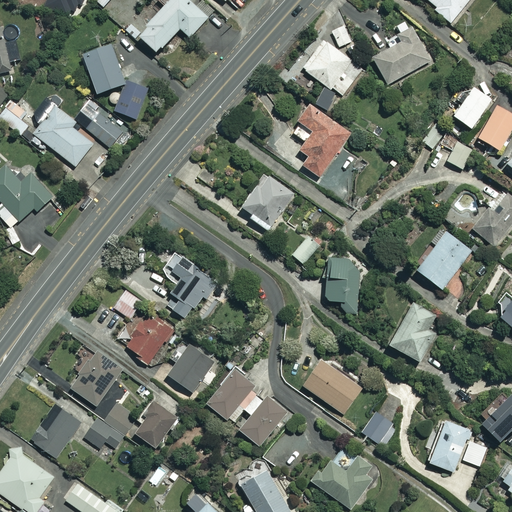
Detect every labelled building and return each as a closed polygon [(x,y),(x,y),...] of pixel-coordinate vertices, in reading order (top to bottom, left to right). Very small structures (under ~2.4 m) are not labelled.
[(196,0),(168,0),(141,31),(131,22),(125,29),(155,56),(178,29),(189,39),(208,17),(193,4),(197,0),(196,0)] [(425,0),(435,8),(433,10),(450,24),(469,0),(425,0)] [(430,62),(412,27),(387,41),(391,48),(372,58),(386,85),(430,62)] [(0,72),(10,71),(1,28),(0,28),(0,72)] [(220,43),(205,32),(200,39),(215,50),(220,43)] [(301,69),(324,86),(313,102),(330,114),(362,69),(322,40),(301,69)] [(124,84),(109,45),(81,55),(96,95),(124,84)] [(147,90),(126,81),(114,111),(135,120),(147,90)] [(0,105),(9,96),(0,87),(0,105)] [(490,100),(472,88),(452,117),(470,129),(490,100)] [(87,102),(74,118),(110,147),(123,132),(87,102)] [(309,105),(295,124),(299,126),(293,134),(305,142),(298,151),(307,157),(301,166),(318,178),(350,135),(309,105)] [(511,127),(511,116),(495,106),(476,138),(498,151),(511,127)] [(75,166),(96,139),(54,107),(35,131),(5,108),(0,114),(0,121),(36,149),(42,141),(75,166)] [(446,133),(435,124),(421,141),(432,150),(446,133)] [(450,135),(442,146),(451,153),(446,160),(460,171),(474,151),(450,135)] [(20,183),(5,166),(0,170),(0,201),(2,205),(0,206),(0,216),(10,228),(34,208),(37,211),(53,198),(32,173),(20,183)] [(293,194),(264,174),(240,208),(250,215),(248,218),(267,231),(293,194)] [(511,225),(511,198),(507,194),(492,212),(488,209),(471,229),(493,247),(511,225)] [(478,257),(444,232),(415,270),(441,290),(463,261),(471,267),(478,257)] [(320,245),(308,235),(291,255),(303,265),(320,245)] [(218,281),(174,252),(158,275),(174,287),(163,304),(186,320),(202,296),(206,298),(218,281)] [(355,260),(327,258),(324,301),(340,302),(340,313),(356,314),(360,271),(354,270),(355,260)] [(141,302),(125,291),(113,308),(129,319),(141,302)] [(511,295),(494,309),(510,331),(511,329),(511,295)] [(437,318),(412,303),(388,345),(418,362),(434,334),(429,332),(437,318)] [(150,366),(176,325),(150,308),(124,349),(150,366)] [(213,363),(183,340),(170,358),(177,363),(167,376),(191,393),(213,363)] [(121,371),(96,353),(70,389),(96,407),(121,371)] [(359,391),(317,362),(301,386),(343,415),(359,391)] [(249,415),(236,431),(258,448),(287,412),(268,397),(263,403),(255,396),(259,390),(233,369),(204,405),(230,426),(243,410),(249,415)] [(511,429),(511,397),(510,396),(480,424),(497,443),(511,429)] [(83,423),(55,404),(29,441),(57,460),(83,423)] [(175,418),(154,404),(133,434),(155,448),(175,418)] [(395,425),(375,412),(361,432),(382,446),(395,425)] [(124,437),(95,419),(83,437),(100,448),(104,441),(116,449),(124,437)] [(468,429),(441,420),(426,463),(453,472),(468,429)] [(488,448),(470,441),(462,460),(480,467),(488,448)] [(53,477),(15,450),(0,471),(0,493),(26,511),(36,511),(43,502),(38,498),(53,477)] [(372,468),(356,457),(346,471),(330,459),(320,472),(316,470),(308,481),(318,488),(314,494),(327,504),(332,497),(350,510),(370,482),(365,478),(372,468)] [(173,470),(163,462),(148,482),(158,490),(173,470)] [(511,464),(509,463),(495,482),(511,493),(511,464)] [(290,511),(266,467),(238,483),(254,511),(290,511)] [(112,511),(74,486),(63,502),(76,511),(112,511)] [(215,511),(205,503),(196,511),(215,511)]
